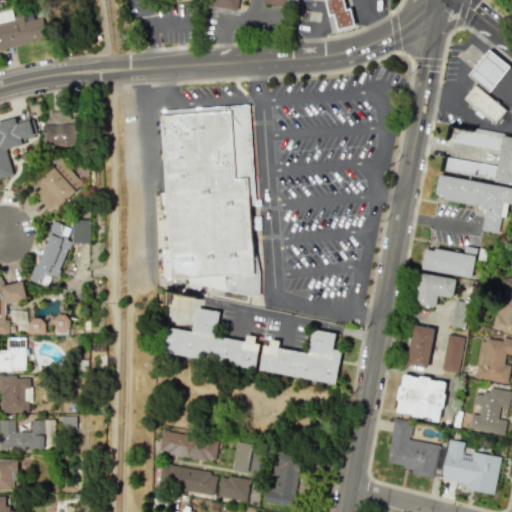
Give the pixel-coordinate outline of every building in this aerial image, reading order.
[(343,0),(345,6),(346,8),(350,6),(352,12),(354,21),(355,24),(337,29),(336,26),(334,16),(333,13),(329,14),(328,10),(325,0),(343,0)] [(0,11),(0,49),(47,41),(41,12),(13,17),(12,9),(0,11)] [(469,74),(490,91),(510,66),(490,49),(469,74)] [(463,98),(496,124),(507,110),(475,84),(463,98)] [(159,115),(245,109),(258,301),(224,296),(221,282),(168,285),(159,115)] [(75,144),(75,123),(66,123),(66,112),(49,111),(48,119),(44,119),(44,144),(75,144)] [(0,178),(12,175),(6,149),(22,145),(21,140),(37,136),(33,119),(16,123),(15,118),(0,121),(0,178)] [(450,127),(502,136),(500,149),(448,140),(450,127)] [(511,184),(494,181),(503,135),(511,136),(511,184)] [(444,156),(496,166),(493,180),(441,169),(444,156)] [(57,199),(62,204),(83,184),(61,160),(35,184),(40,188),(33,194),(47,208),(57,199)] [(439,173),(511,187),(511,203),(503,202),(499,232),(481,229),(484,206),(436,198),(439,173)] [(89,219),(71,220),(72,243),(89,243),(89,219)] [(33,281),(48,286),(51,275),(58,277),(69,241),(66,240),(70,226),(51,221),(33,281)] [(423,268),(471,277),(477,248),(466,246),(464,253),(427,246),(423,268)] [(416,303),(421,272),(455,278),(452,298),(437,296),(435,306),(416,303)] [(0,333),(10,332),(10,331),(6,323),(4,303),(14,302),(22,298),(25,298),(24,281),(4,283),(0,276),(0,275),(0,333)] [(511,293),(503,304),(497,314),(496,314),(491,327),(511,333),(511,293)] [(450,326),(456,300),(469,303),(464,328),(450,326)] [(161,352),(255,368),(259,344),(254,343),(256,336),(246,334),(245,340),(215,335),(219,312),(196,308),(192,331),(165,326),(161,352)] [(45,334),(68,335),(69,316),(46,315),(45,334)] [(28,333),(44,334),(44,319),(28,319),(28,333)] [(427,367),(434,328),(414,324),(407,363),(427,367)] [(259,369),(335,383),(341,351),(332,349),(335,334),(313,330),(309,353),(278,348),(279,341),(270,339),(269,345),(263,344),(259,369)] [(448,334),(441,369),(457,372),(464,337),(448,334)] [(511,337),(503,336),(502,340),(487,337),(486,341),(481,340),(474,376),(506,382),(509,365),(503,364),(505,353),(511,354),(511,337)] [(0,370),(25,370),(25,338),(7,338),(7,350),(0,350),(0,370)] [(395,412),(438,421),(446,380),(404,372),(395,412)] [(0,412),(27,412),(27,401),(30,401),(30,376),(0,376),(0,412)] [(254,426),(253,382),(236,383),(237,427),(254,426)] [(466,429),(504,435),(507,420),(497,418),(500,406),(508,407),(511,391),(490,387),(489,392),(483,390),(483,394),(475,393),(473,403),(480,405),(478,414),(469,412),(466,429)] [(394,418),(385,462),(413,467),(411,474),(433,479),(440,444),(410,439),(413,422),(394,418)] [(14,420),(0,419),(0,448),(52,448),(52,420),(30,420),(30,431),(14,431),(14,420)] [(162,427),(219,437),(215,457),(207,456),(207,458),(166,451),(166,448),(159,446),(162,427)] [(236,438),(252,441),(246,469),(231,466),(236,438)] [(448,442),(441,481),(473,486),(472,491),(493,495),(500,457),(486,454),(485,458),(461,454),(463,445),(448,442)] [(262,501),(294,506),(301,458),(274,454),(269,487),(264,486),(262,501)] [(0,489),(13,490),(13,471),(16,471),(16,459),(0,459),(0,489)] [(162,464),(157,485),(213,495),(217,474),(162,464)] [(221,474),(228,475),(228,472),(250,476),(246,499),(244,499),(244,500),(237,499),(238,497),(217,493),(221,474)] [(0,511),(11,511),(11,496),(0,496),(0,511)] [(213,500),(220,501),(218,510),(212,509),(213,500)]
